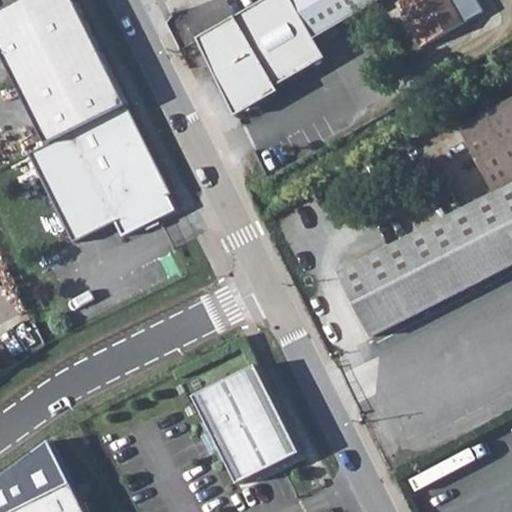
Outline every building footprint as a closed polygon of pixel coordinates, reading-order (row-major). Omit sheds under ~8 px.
[(0,42),(51,145),(129,106),(76,0),(28,0),(0,14),(0,42)] [(295,0),(267,0),(201,39),(236,111),(258,98),(262,105),(283,93),(280,87),(330,58),(295,0)] [(397,3),(403,14),(410,10),(404,0),(402,0),(397,3)] [(401,0),(402,0),(404,0),(410,10),(403,14),(423,48),(464,25),(450,0),(401,0)] [(450,0),(464,25),(482,16),(473,0),(450,0)] [(511,104),(465,128),(499,195),(511,188),(511,104)] [(31,155),(76,244),(117,223),(124,237),(177,211),(171,197),(174,195),(129,106),(51,145),(31,155)] [(511,188),(499,195),(343,274),(375,337),(511,267),(511,188)] [(303,454),(260,366),(197,398),(241,485),(303,454)] [(0,511),(88,511),(75,484),(51,439),(0,478),(0,511)]
